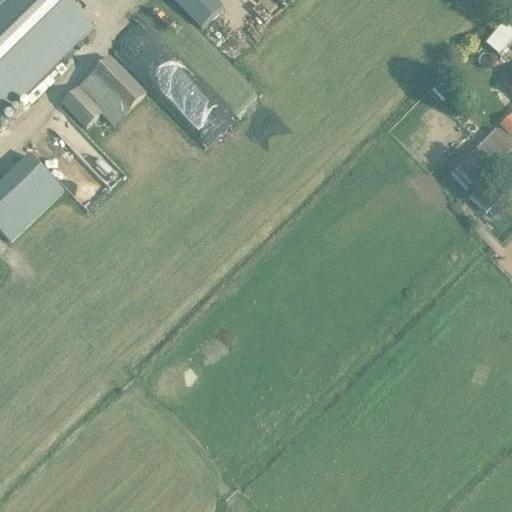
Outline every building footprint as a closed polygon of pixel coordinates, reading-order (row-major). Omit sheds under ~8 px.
[(0,0),(0,122),(94,31),(63,0),(0,0)] [(202,33),(223,13),(210,0),(177,0),(174,4),(202,33)] [(111,61),(64,108),(87,132),(102,117),(115,130),(147,98),(111,61)] [(508,136),(511,132),(511,74),(501,85),(511,96),(511,117),(500,129),(508,136)] [(489,142),(495,149),(504,140),(498,133),(489,142)] [(495,149),(504,159),(511,151),(511,147),(504,140),(495,149)] [(504,159),(495,149),(489,142),(451,179),(467,195),(504,159)] [(64,195),(30,159),(0,188),(0,233),(12,245),(64,195)] [(469,200),(486,217),(505,199),(489,182),(469,200)]
